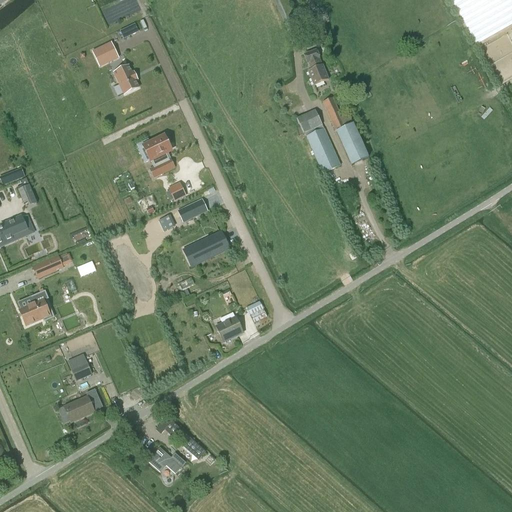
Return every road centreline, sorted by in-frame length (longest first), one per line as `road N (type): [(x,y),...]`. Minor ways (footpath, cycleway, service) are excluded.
road 1 (residential): [(143,19),(286,325)]
road 2 (unclassified): [(35,480),(286,325)]
road 3 (unclassified): [(286,325),(511,186)]
